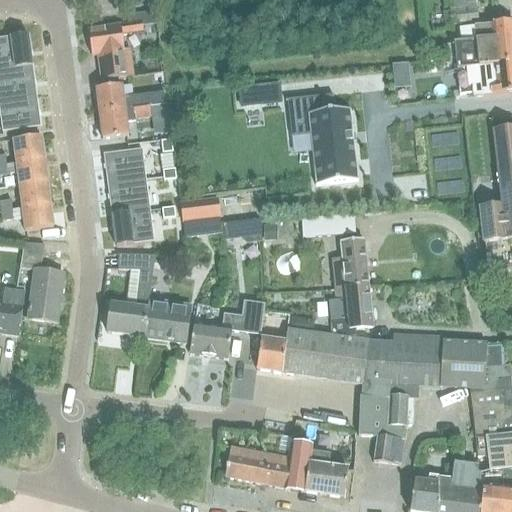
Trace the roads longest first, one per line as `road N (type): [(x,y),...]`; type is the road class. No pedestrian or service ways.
road 1 (residential): [(73,407),(89,290),(87,230),(56,9)]
road 2 (residential): [(215,421),(73,407)]
